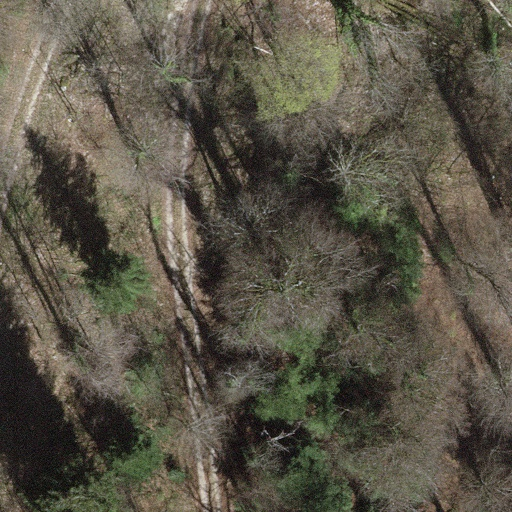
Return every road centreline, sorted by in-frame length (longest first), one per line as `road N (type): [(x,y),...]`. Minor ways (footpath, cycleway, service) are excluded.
road 1 (track): [(201,0),(182,121),(182,396),(195,511)]
road 2 (track): [(0,267),(56,48),(79,0)]
